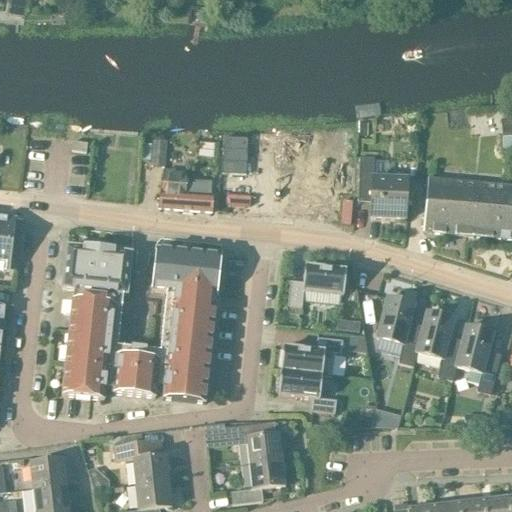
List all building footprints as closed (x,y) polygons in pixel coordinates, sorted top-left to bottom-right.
[(244,138),(224,138),(224,169),(244,169),(244,138)] [(511,138),(501,139),(501,158),(511,157),(511,138)] [(163,169),(166,143),(153,141),(150,167),(163,169)] [(72,143),(71,153),(85,155),(87,145),(72,143)] [(307,153),(277,153),(277,202),(307,202),(307,189),(334,189),(334,169),(307,169),(307,153)] [(371,204),(370,217),(370,221),(405,222),(406,180),(373,179),(373,159),(359,159),(357,204),(371,204)] [(186,174),(161,172),(158,210),(211,214),(212,198),(210,197),(211,183),(186,182),(186,174)] [(469,238),(474,186),(428,182),(424,234),(469,238)] [(511,189),(474,186),(469,238),(511,241),(511,189)] [(21,222),(0,219),(0,264),(5,265),(5,273),(8,274),(9,272),(15,272),(21,222)] [(61,398),(103,402),(113,306),(114,296),(126,297),(130,256),(114,254),(114,253),(83,249),(83,250),(66,248),(61,291),(73,292),(72,302),(71,302),(61,398)] [(155,251),(151,293),(173,295),(162,401),(204,406),(220,258),(155,251)] [(287,309),(301,310),(303,294),(342,298),(345,273),(304,269),(302,285),(289,284),(287,309)] [(413,369),(416,355),(421,336),(420,335),(407,332),(413,307),(386,300),(376,341),(402,347),(397,365),(413,369)] [(416,355),(441,361),(437,379),(452,383),(456,369),(460,350),(446,346),(452,321),(425,314),(420,335),(421,336),(416,355)] [(460,350),(456,369),(469,372),(480,375),(477,387),(476,393),(490,397),(494,379),(500,356),(487,353),(492,335),(465,328),(460,350)] [(280,374),(321,378),(331,379),(333,356),(340,357),(342,343),(316,341),(315,353),(282,350),(280,374)] [(112,395),(154,400),(158,363),(116,358),(112,395)] [(321,378),(280,374),(277,398),(310,402),(309,414),(333,417),(335,403),(319,401),(321,378)] [(376,410),(371,428),(387,428),(395,428),(398,416),(376,410)] [(482,417),(465,416),(464,431),(481,432),(482,417)] [(275,424),(224,431),(226,449),(246,447),(249,467),(283,462),(280,437),(277,437),(275,424)] [(141,436),(112,440),(113,449),(112,449),(114,467),(133,464),(136,488),(168,484),(165,458),(161,459),(159,444),(142,446),(141,436)] [(34,492),(66,488),(63,462),(31,466),(34,492)] [(286,488),(283,462),(249,467),(252,492),(232,494),(234,507),(263,503),(262,491),(286,488)] [(171,510),(168,484),(136,488),(138,511),(158,511),(159,511),(171,510)] [(68,511),(66,488),(34,492),(35,511),(68,511)] [(482,511),(507,511),(506,500),(481,503),(482,511)] [(457,511),(482,511),(481,503),(467,505),(460,506),(457,506),(457,511)]
